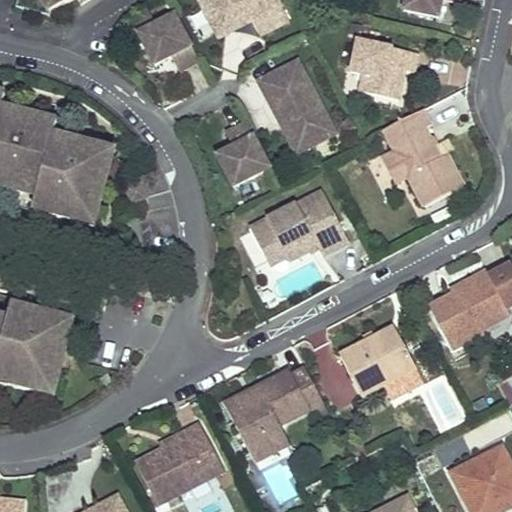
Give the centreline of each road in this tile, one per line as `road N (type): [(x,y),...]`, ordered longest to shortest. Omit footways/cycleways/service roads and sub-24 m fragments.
road 1 (residential): [(505,0),(488,77),(510,172),(505,203),(488,224),(245,356),(210,356),(179,344)]
road 2 (residential): [(179,344),(192,309),(196,255),(180,162),(129,92),(90,69),(0,42)]
road 3 (residential): [(0,443),(24,444),(94,422),(179,344)]
